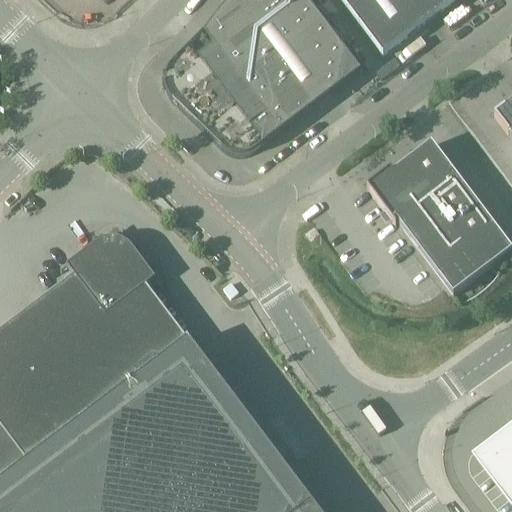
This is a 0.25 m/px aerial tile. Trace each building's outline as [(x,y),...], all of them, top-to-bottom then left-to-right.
[(303,0),(233,0),(205,35),(281,136),(360,76),(303,0)] [(338,0),(383,59),(460,0),(338,0)] [(256,155),(281,136),(205,35),(172,68),(171,70),(169,72),(168,74),(167,76),(166,79),(163,79),(162,88),(165,88),(165,91),(166,94),(167,96),(168,99),(169,101),(171,103),(173,105),(222,153),(224,155),(226,157),(229,158),(231,159),(234,160),(237,160),(240,160),(243,160),(245,160),(248,159),(251,158),(253,157),(256,155)] [(511,104),(494,119),(507,137),(508,136),(511,141),(511,104)] [(453,299),(511,254),(431,147),(393,176),(390,173),(366,191),(395,229),(398,227),(453,299)] [(0,511),(313,511),(146,290),(156,283),(160,288),(161,288),(133,252),(125,246),(116,243),(106,243),(97,247),(61,274),(62,275),(67,271),(74,279),(0,335),(0,511)] [(511,451),(490,468),(511,496),(511,451)]
